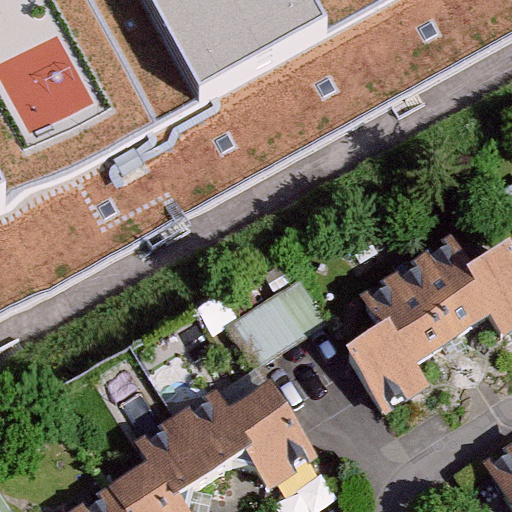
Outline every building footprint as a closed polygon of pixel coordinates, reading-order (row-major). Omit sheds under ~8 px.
[(511,0),(0,0),(0,329),(511,43),(511,0)] [(511,340),(511,307),(484,266),(442,293),(423,263),(341,317),(360,346),(323,370),(366,435),(415,402),(404,385),(468,344),(480,362),(511,340)] [(277,335),(320,324),(309,285),(267,296),(277,335)] [(247,511),(298,478),(244,399),(213,420),(202,403),(121,457),(132,473),(73,511),(173,511),(223,479),(245,511),(247,511)] [(511,511),(511,452),(461,484),(478,511),(511,511)]
